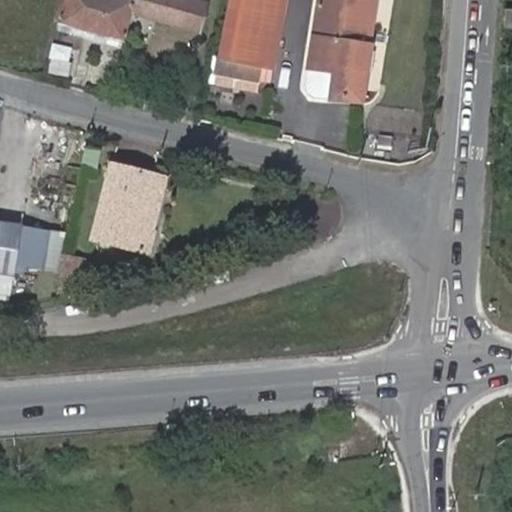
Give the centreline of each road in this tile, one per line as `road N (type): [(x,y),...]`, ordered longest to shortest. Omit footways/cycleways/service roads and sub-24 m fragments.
road 1 (unclassified): [(0,82),(452,210)]
road 2 (tertiary): [(0,406),(433,373)]
road 3 (unclassified): [(469,0),(452,210)]
road 4 (unclassified): [(452,210),(433,373)]
road 5 (secondary): [(433,373),(425,424),(430,511)]
